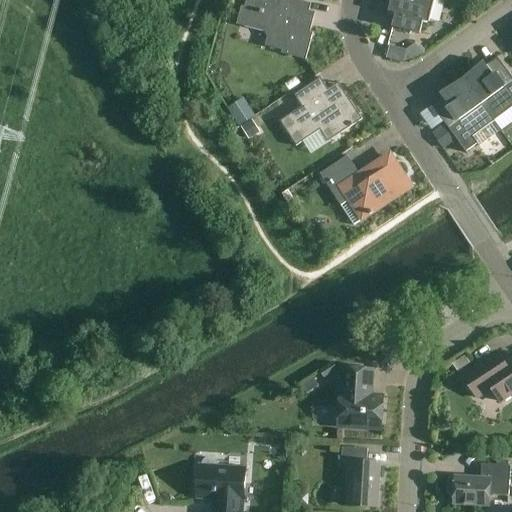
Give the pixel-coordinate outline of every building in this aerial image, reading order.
[(271,37),(268,48),(282,51),(281,54),(306,61),(313,34),(307,32),(312,12),(306,11),(308,4),(294,0),(280,0),(280,2),(272,0),(246,0),(240,23),(266,30),(271,37)] [(445,1),(439,0),(392,0),(389,13),(396,14),(392,27),(420,35),(423,22),(429,23),(435,0),(438,0),(444,2),(445,1)] [(420,39),(405,51),(412,59),(426,48),(427,50),(435,44),(429,37),(422,43),(420,39)] [(497,59),(487,67),(484,62),(464,79),(464,80),(463,80),(496,124),(495,122),(511,108),(511,77),(496,56),(495,57),(497,59)] [(321,78),(294,96),(302,108),(280,122),(296,147),(324,129),(327,132),(340,135),(343,133),(363,120),(338,83),(328,90),(321,78)] [(463,80),(462,81),(462,80),(440,94),(443,99),(433,106),(431,103),(430,104),(467,155),(468,154),(467,152),(476,145),(478,147),(479,146),(473,138),(493,122),(495,125),(496,124),(463,80)] [(253,142),(265,135),(247,103),(236,110),(253,142)] [(454,140),(443,126),(432,134),(443,149),(454,140)] [(354,226),(364,220),(383,208),(380,204),(392,196),(393,198),(410,187),(390,157),(361,176),(347,157),(320,175),(354,226)] [(471,363),(465,355),(453,364),(458,372),(471,363)] [(511,359),(498,369),(490,357),(462,376),(477,399),(491,389),(500,403),(511,394),(511,359)] [(340,395),(338,428),(382,430),(384,397),(369,396),(370,384),(372,384),(373,370),(343,368),(341,395),(340,395)] [(342,448),(341,462),(349,462),(347,506),(377,508),(380,463),(367,462),(368,450),(342,448)] [(197,498),(223,500),(222,511),(214,510),(213,511),(241,511),(243,501),(244,501),(246,469),(218,467),(218,463),(215,460),(206,459),(203,462),(203,466),(199,466),(197,498)] [(455,478),(455,480),(452,480),(449,482),(448,492),(451,495),(454,495),(453,504),(489,506),(489,495),(509,496),(511,466),(482,465),(481,479),(455,478)] [(150,507),(161,502),(150,476),(139,480),(150,507)]
